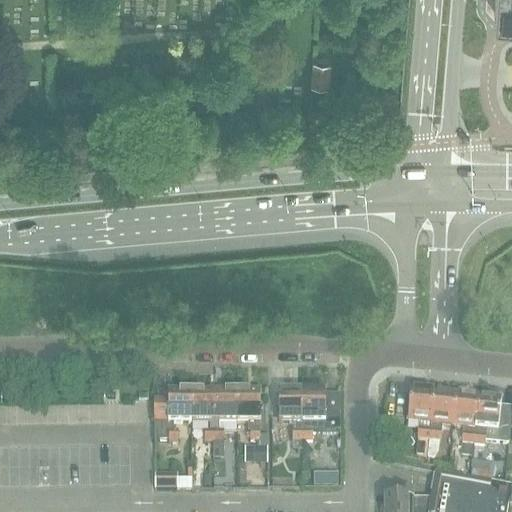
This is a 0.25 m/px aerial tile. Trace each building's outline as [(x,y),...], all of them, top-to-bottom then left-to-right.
[(511,0),(494,0),(493,13),(511,14),(511,0)] [(328,87),(329,65),(314,64),(312,86),(328,87)] [(410,390),(407,423),(419,424),(417,440),(428,441),(433,393),(410,390)] [(168,400),(154,400),(154,424),(168,424),(168,443),(178,443),(178,433),(173,433),(173,424),(191,424),(191,391),(168,391),(168,400)] [(214,391),(191,391),(191,424),(209,424),(209,432),(204,432),(204,443),(214,443),(214,424),(214,391)] [(237,391),(214,391),(214,424),(214,443),(224,443),(224,432),(237,432),(237,424),(237,391)] [(260,391),(237,391),(237,424),(254,424),(254,432),(250,432),(250,443),(259,443),(259,424),(260,424),(260,391)] [(292,424),(292,432),(292,443),(302,442),(302,391),(278,391),(278,424),(292,424)] [(325,391),(302,391),(302,442),(302,443),(312,443),(312,423),(324,423),(324,431),(340,432),(339,395),(325,395),(325,391)] [(441,426),(452,427),(455,395),(433,393),(428,441),(440,442),(441,426)] [(461,445),(473,446),(478,397),(455,395),(452,427),(462,428),(461,445)] [(61,413),(120,413),(119,396),(61,397),(61,413)] [(511,409),(511,408),(500,408),(501,400),(478,397),(473,446),(484,447),(486,431),(497,432),(496,443),(508,445),(511,409)] [(267,448),(255,448),(255,464),(267,464),(267,448)] [(471,462),(470,474),(492,479),(494,466),(471,462)] [(507,511),(511,487),(488,483),(441,474),(435,473),(430,500),(427,511),(507,511)] [(177,475),(154,475),(154,484),(154,490),(177,490),(177,475)] [(384,500),(383,511),(427,511),(430,500),(412,499),(412,494),(386,494),(386,500),(384,500)]
